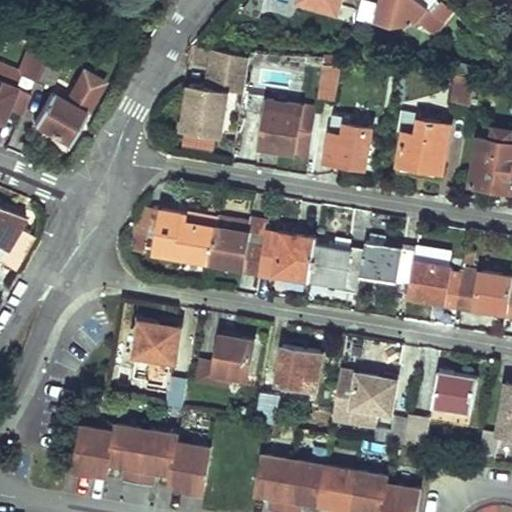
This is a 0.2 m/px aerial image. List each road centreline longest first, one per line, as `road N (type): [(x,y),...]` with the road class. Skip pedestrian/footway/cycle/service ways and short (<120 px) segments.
road 1 (residential): [(82,267),(129,284),(511,349)]
road 2 (residential): [(511,222),(115,151)]
road 3 (residential): [(115,151),(201,0)]
road 4 (residential): [(0,412),(82,267)]
road 5 (residential): [(82,267),(116,200),(115,151)]
